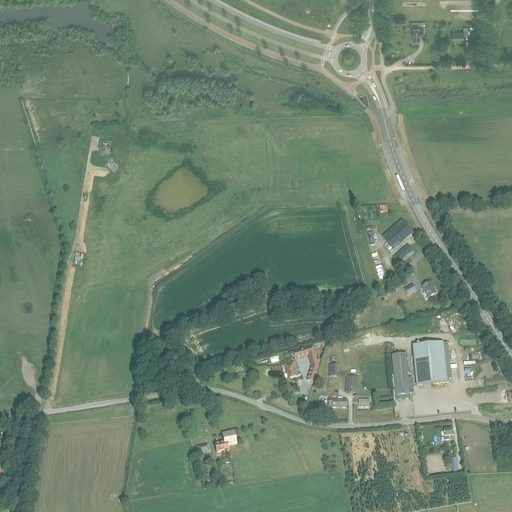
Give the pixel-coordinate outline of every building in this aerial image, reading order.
[(453,33),(453,41),(464,40),(464,35),(468,35),(468,28),(463,28),(463,32),(453,33)] [(413,29),(413,41),(420,41),(420,36),(424,36),(423,29),(420,30),(420,29),(413,29)] [(402,220),(399,223),(382,237),(394,250),(414,233),(402,220)] [(413,250),(408,245),(394,258),(398,263),(413,250)] [(432,287),(433,286),(431,282),(423,287),(429,298),(433,295),(433,296),(436,294),(433,288),(432,287)] [(405,290),(408,295),(416,291),(413,286),(405,290)] [(443,343),(413,346),(417,386),(447,383),(443,343)] [(308,349),(294,353),(295,359),(309,355),(310,359),(316,357),(313,348),(308,349)] [(406,354),(392,356),(395,389),(393,389),(394,396),(396,396),(410,395),(406,354)] [(290,379),(297,377),(295,371),(296,370),(295,367),(294,367),(293,363),(285,365),(290,379)] [(338,365),(330,365),(330,377),(333,377),(333,380),(338,380),(338,365)] [(313,367),(308,381),(313,382),(319,367),(313,367)] [(349,393),(357,394),(357,377),(349,377),(349,393)] [(329,399),(329,401),(329,406),(333,406),(333,408),(347,408),(347,406),(347,405),(347,400),(333,400),(333,399),(329,399)] [(444,431),(444,432),(441,433),(442,437),(445,437),(445,441),(449,441),(449,437),(453,436),(453,430),(444,431)] [(235,436),(234,431),(222,434),(224,443),(215,444),(217,453),(229,451),(228,447),(237,445),(235,436)] [(197,447),(198,452),(198,455),(209,453),(208,445),(197,447)] [(459,472),(457,458),(451,459),(452,473),(459,472)]
